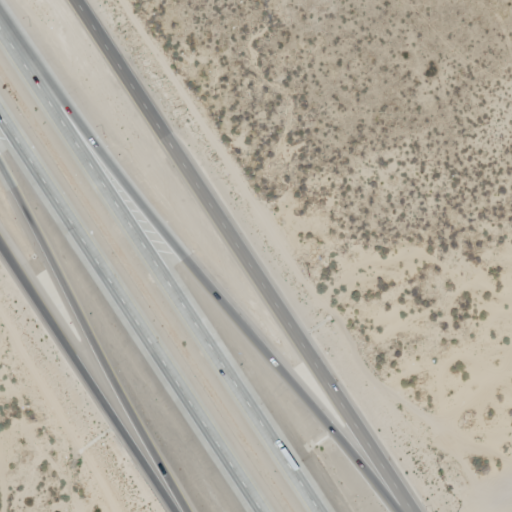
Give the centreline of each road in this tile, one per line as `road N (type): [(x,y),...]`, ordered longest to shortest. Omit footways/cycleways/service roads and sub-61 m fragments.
road 1 (motorway): [(393,511),(143,207),(0,11)]
road 2 (secondary): [(413,511),(76,0)]
road 3 (motorway): [(314,511),(0,30)]
road 4 (motorway): [(0,118),(258,511)]
road 5 (motorway): [(0,164),(192,511)]
road 6 (secondary): [(0,240),(174,511)]
